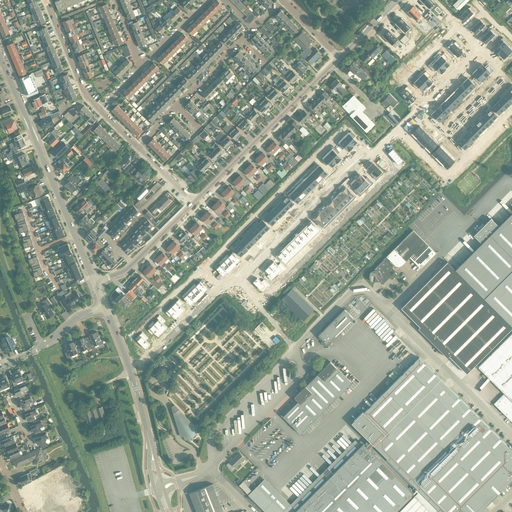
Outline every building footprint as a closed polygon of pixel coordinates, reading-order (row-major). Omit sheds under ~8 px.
[(31,8),(38,5),(36,0),(35,0),(29,3),(31,8)] [(58,11),(73,5),(70,0),(58,0),(55,2),(58,11)] [(187,9),(191,4),(186,0),(184,0),(181,3),(187,9)] [(218,10),(218,9),(222,5),(217,0),(216,0),(213,4),(218,10)] [(273,2),(270,0),(266,0),(262,4),(266,9),(273,2)] [(431,0),(420,0),(430,9),(436,4),(431,0)] [(457,10),(466,0),(458,0),(453,5),(457,10)] [(102,12),(109,9),(107,4),(100,7),(102,12)] [(214,14),(218,10),(213,4),(208,8),(214,14)] [(33,14),(41,11),(38,5),(31,8),(33,14)] [(126,13),(133,10),(131,5),(124,8),(126,13)] [(183,12),(181,10),(183,9),(179,6),(178,7),(173,12),(179,17),(183,12)] [(409,10),(407,12),(416,20),(421,15),(413,6),(411,7),(408,9),(409,10)] [(209,18),(214,14),(208,8),(204,13),(209,18)] [(468,8),(460,17),(464,22),(469,17),(471,20),(475,15),(468,8)] [(111,15),(109,10),(109,9),(102,12),(104,18),(111,15)] [(135,16),(133,10),(126,13),(128,19),(134,17),(135,19),(139,17),(138,15),(135,16)] [(36,20),(43,16),(41,11),(33,14),(36,20)] [(279,21),(285,15),(281,11),(278,14),(276,13),(272,17),(273,19),(275,17),(279,21)] [(174,21),(179,17),(173,12),(169,16),(174,21)] [(205,22),(209,18),(204,13),(200,17),(205,22)] [(427,13),(424,16),(430,22),(433,20),(432,18),(427,13)] [(114,20),(111,15),(104,18),(106,23),(114,20)] [(290,19),(289,19),(285,15),(279,21),(281,24),(279,26),(281,28),(283,25),(290,19)] [(45,22),(45,21),(43,16),(36,20),(38,25),(45,22)] [(170,25),(174,21),(169,16),(165,20),(170,25)] [(207,24),(205,22),(200,17),(196,21),(201,26),(203,24),(205,26),(207,24)] [(401,18),(396,23),(406,33),(411,28),(401,18)] [(287,30),(294,24),(290,19),(283,25),(287,30)] [(116,26),(114,21),(114,20),(106,23),(109,29),(116,26)] [(166,30),(170,25),(165,20),(160,24),(166,30)] [(480,20),(471,29),(476,34),(481,29),(483,32),(487,27),(480,20)] [(133,30),(140,27),(138,21),(130,24),(133,30)] [(197,31),(201,26),(196,21),(191,25),(197,31)] [(240,32),(245,28),(239,22),(234,27),(240,32)] [(161,34),(166,30),(160,24),(156,28),(161,34)] [(299,31),(297,30),(296,29),(298,28),(294,24),(287,30),(292,34),(290,36),(292,38),(299,31)] [(192,35),(197,31),(191,25),(187,30),(192,35)] [(118,32),(116,26),(109,29),(111,35),(118,32)] [(10,33),(9,30),(11,29),(10,27),(8,28),(1,31),(3,36),(10,33)] [(48,33),(46,28),(46,27),(39,30),(41,35),(48,33)] [(142,32),(140,27),(133,30),(135,35),(142,32)] [(236,37),(240,32),(234,27),(230,31),(236,37)] [(82,29),(78,31),(77,28),(74,30),(74,29),(67,32),(69,37),(76,34),(76,35),(79,33),(83,32),(82,29)] [(388,30),(383,36),(386,39),(386,40),(388,43),(389,42),(393,46),(399,41),(388,30)] [(490,30),(481,39),(486,44),(490,39),(493,41),(497,37),(490,30)] [(232,41),(236,37),(230,31),(226,35),(232,41)] [(120,37),(118,32),(111,35),(113,40),(120,37)] [(144,38),(142,32),(135,35),(137,41),(144,38)] [(305,50),(308,47),(309,47),(309,45),(312,42),(308,39),(308,37),(306,35),(305,35),(302,32),(297,37),(297,36),(294,39),(305,50)] [(50,38),(48,33),(41,35),(43,41),(50,38)] [(179,38),(184,43),(188,39),(183,33),(179,38)] [(256,44),(261,38),(257,33),(251,39),(256,44)] [(228,45),(232,41),(226,35),(222,39),(228,45)] [(116,46),(123,43),(120,37),(113,40),(116,46)] [(52,43),(50,38),(43,41),(46,46),(52,43)] [(147,44),(144,38),(137,41),(140,47),(147,44)] [(180,47),(184,43),(179,38),(174,42),(180,47)] [(260,48),(265,42),(261,38),(256,44),(260,48)] [(499,45),(494,50),(499,54),(508,46),(501,39),(497,43),(499,45)] [(269,42),(267,40),(265,42),(260,48),(264,52),(270,46),(267,44),(269,42)] [(216,45),(222,51),(226,47),(220,41),(216,45)] [(456,41),(449,48),(458,57),(462,52),(458,48),(460,45),(456,41)] [(7,45),(11,56),(19,52),(18,49),(20,49),(18,44),(16,45),(15,42),(14,43),(14,42),(7,45)] [(176,52),(180,47),(174,42),(170,46),(176,52)] [(55,49),(52,43),(46,46),(48,52),(55,49)] [(83,50),(81,45),(80,44),(73,47),(76,53),(83,50)] [(273,46),(272,44),(270,46),(264,52),(269,56),(274,50),(272,48),(273,46)] [(365,53),(361,57),(366,62),(367,64),(367,63),(370,66),(375,60),(373,58),(381,50),(379,48),(380,47),(378,44),(376,46),(374,44),(367,52),(368,53),(367,55),(365,53)] [(218,55),(222,51),(216,45),(212,50),(218,55)] [(171,56),(176,52),(170,46),(166,51),(171,56)] [(511,50),(508,46),(499,54),(503,59),(508,54),(510,57),(511,54),(511,50)] [(321,55),(318,51),(316,48),(313,52),(308,47),(305,50),(300,54),(305,60),(306,59),(312,64),(321,55)] [(50,57),(57,54),(55,49),(48,52),(50,57)] [(213,60),(218,55),(212,50),(208,54),(213,60)] [(167,60),(171,56),(166,51),(162,55),(167,60)] [(238,61),(243,56),(239,51),(233,57),(238,61)] [(386,51),(382,55),(387,60),(391,56),(386,51)] [(11,56),(15,66),(23,62),(22,59),(24,59),(22,55),(20,55),(19,52),(11,56)] [(443,53),(437,60),(445,69),(450,65),(445,60),(448,58),(443,53)] [(59,60),(59,59),(57,54),(50,57),(52,63),(59,60)] [(80,62),(87,59),(84,54),(77,57),(80,62)] [(209,64),(213,60),(208,54),(203,58),(209,64)] [(163,64),(167,60),(162,55),(157,59),(163,64)] [(242,66),(248,60),(243,56),(238,61),(242,66)] [(205,68),(209,64),(203,58),(199,63),(205,68)] [(89,65),(87,59),(80,62),(82,68),(89,65)] [(123,63),(128,69),(133,64),(127,59),(123,63)] [(62,65),(59,60),(52,63),(55,68),(62,65)] [(252,64),(248,60),(242,66),(246,70),(252,64)] [(308,64),(304,60),(298,66),(296,64),(295,63),(293,66),(295,68),(301,74),(304,72),(304,73),(306,70),(306,69),(305,68),(308,64)] [(437,60),(430,67),(434,71),(436,69),(441,73),(445,69),(437,60)] [(25,65),(23,62),(15,66),(20,76),(27,73),(27,72),(26,69),(28,69),(26,65),(25,65)] [(124,73),(128,69),(123,63),(119,67),(124,73)] [(154,73),(155,73),(159,68),(154,63),(149,67),(154,73)] [(201,72),(205,68),(199,63),(195,67),(201,72)] [(269,72),(273,67),(269,63),(264,68),(269,72)] [(356,72),(361,77),(365,73),(363,70),(361,72),(359,69),(353,63),(348,67),(355,74),(356,72)] [(257,72),(255,70),(256,68),(252,64),(246,70),(244,72),(246,74),(248,72),(251,74),(249,76),(251,78),(257,72)] [(482,64),(477,68),(486,77),(493,70),(489,66),(486,69),(482,64)] [(62,65),(55,68),(57,73),(64,70),(62,65)] [(91,70),(89,65),(82,68),(84,73),(91,70)] [(120,77),(124,73),(119,67),(114,72),(120,77)] [(150,77),(154,73),(149,67),(145,71),(150,77)] [(196,77),(201,72),(195,67),(191,71),(196,77)] [(224,72),(229,78),(234,74),(228,68),(224,72)] [(291,72),(288,69),(286,68),(285,70),(295,80),(298,77),(292,71),(291,72)] [(477,68),(473,73),(477,77),(475,80),(479,84),(486,77),(477,68)] [(295,80),(285,70),(284,69),(282,71),(285,75),(286,74),(287,76),(286,77),(292,83),(295,80)] [(93,71),(92,71),(91,70),(84,73),(87,79),(94,76),(92,72),(93,72),(93,71)] [(146,81),(150,77),(145,71),(141,76),(146,81)] [(192,81),(196,77),(191,71),(186,76),(192,81)] [(426,71),(419,78),(428,86),(432,82),(428,77),(430,75),(426,71)] [(225,83),(229,78),(224,72),(219,77),(225,83)] [(22,77),(20,78),(25,89),(26,91),(26,92),(28,97),(39,92),(31,74),(28,75),(25,76),(23,77),(22,77)] [(62,83),(70,80),(67,74),(60,77),(62,83)] [(142,85),(146,81),(141,76),(136,80),(142,85)] [(289,86),(283,80),(280,77),(277,76),(275,78),(277,80),(286,89),(289,86)] [(186,87),(190,83),(185,77),(180,82),(186,87)] [(221,87),(225,83),(219,77),(215,81),(221,87)] [(277,86),(283,92),(286,89),(277,80),(275,78),(273,80),(276,82),(278,85),(277,86)] [(419,78),(412,84),(417,89),(419,86),(423,91),(428,86),(419,78)] [(468,78),(463,83),(471,90),(475,86),(468,78)] [(345,91),(340,86),(342,84),(336,79),(330,85),(336,90),(341,95),(345,91)] [(72,85),(70,80),(62,83),(64,88),(72,85)] [(138,90),(142,85),(136,80),(132,84),(138,90)] [(217,91),(221,87),(215,81),(211,85),(217,91)] [(182,92),(186,87),(180,82),(176,86),(182,92)] [(463,83),(459,87),(466,95),(471,90),(463,83)] [(133,94),(138,90),(132,84),(128,88),(133,94)] [(74,91),(72,85),(64,88),(67,94),(74,91)] [(212,95),(217,91),(211,85),(207,90),(212,95)] [(177,96),(182,92),(176,86),(172,90),(177,96)] [(273,90),(270,87),(269,86),(267,88),(277,98),(280,95),(274,89),(273,90)] [(459,87),(454,91),(462,99),(466,95),(459,87)] [(41,95),(39,96),(39,97),(40,97),(41,100),(43,104),(43,105),(44,107),(48,105),(47,103),(51,101),(48,94),(46,95),(45,93),(43,94),(42,93),(46,91),(45,88),(41,90),(41,91),(40,92),(41,94),(41,95)] [(129,98),(133,94),(128,88),(124,93),(129,98)] [(274,101),(277,98),(267,88),(265,90),(269,94),(268,95),(274,101)] [(409,88),(402,95),(411,103),(415,99),(411,94),(413,92),(409,88)] [(173,100),(177,96),(172,90),(167,95),(173,100)] [(208,100),(212,95),(207,90),(202,94),(208,100)] [(77,97),(74,91),(67,94),(69,100),(77,97)] [(330,105),(332,103),(329,100),(327,99),(329,97),(324,91),(320,95),(321,96),(330,105)] [(454,91),(450,96),(457,104),(462,99),(454,91)] [(254,96),(251,92),(249,95),(256,102),(254,104),(263,113),(267,108),(254,96)] [(262,100),(260,98),(256,94),(254,96),(267,108),(271,104),(265,98),(263,101),(262,100)] [(169,104),(173,100),(167,95),(163,99),(169,104)] [(354,95),(342,107),(350,115),(366,133),(367,132),(375,124),(374,124),(362,112),(366,108),(354,96),(354,95)] [(398,103),(390,95),(382,103),(386,107),(389,103),(393,107),(398,103)] [(511,101),(505,95),(500,99),(508,107),(511,102),(511,101)] [(333,107),(330,105),(321,96),(320,96),(316,101),(321,105),(324,102),(325,104),(328,107),(331,109),(332,108),(333,107)] [(450,96),(445,100),(453,108),(457,104),(450,96)] [(29,103),(29,107),(29,108),(34,106),(35,109),(40,107),(39,106),(43,105),(43,104),(41,100),(40,97),(39,97),(34,99),(35,101),(32,102),(29,103)] [(165,109),(169,104),(163,99),(159,103),(165,109)] [(500,99),(496,103),(504,111),(508,107),(500,99)] [(195,105),(191,100),(186,106),(190,110),(195,105)] [(445,100),(441,105),(448,113),(453,108),(445,100)] [(318,108),(321,105),(316,101),(312,105),(322,116),(323,117),(324,116),(325,115),(326,113),(324,111),(323,113),(319,109),(318,108)] [(161,113),(165,109),(159,103),(155,107),(161,113)] [(496,103),(492,107),(499,115),(504,111),(496,103)] [(84,115),(89,110),(84,105),(79,111),(82,113),(80,115),(82,116),(83,115),(84,115)] [(121,109),(117,105),(112,111),(116,115),(121,109)] [(194,114),(199,109),(195,105),(190,110),(194,114)] [(249,108),(246,105),(245,107),(248,110),(257,119),(260,116),(254,109),(252,111),(249,108)] [(322,116),(312,105),(311,105),(307,108),(312,114),(314,112),(315,113),(319,117),(320,118),(322,116)] [(441,105),(436,109),(444,117),(448,113),(441,105)] [(12,113),(11,109),(10,107),(2,110),(3,113),(2,113),(4,116),(12,113)] [(156,117),(161,113),(155,107),(151,112),(156,117)] [(194,114),(198,118),(205,111),(201,108),(200,109),(199,109),(194,114)] [(126,114),(124,112),(121,109),(116,115),(120,119),(126,114)] [(243,113),(251,121),(252,120),(254,122),(257,119),(248,110),(247,109),(243,113)] [(436,109),(432,114),(439,122),(444,117),(436,109)] [(490,109),(486,113),(494,121),(498,117),(490,109)] [(41,118),(48,116),(45,110),(39,113),(41,118)] [(93,114),(89,110),(84,115),(88,120),(93,114)] [(226,115),(223,112),(221,110),(217,115),(222,120),(226,115)] [(205,111),(198,118),(203,123),(207,119),(208,120),(211,117),(205,111)] [(311,125),(312,123),(308,118),(310,116),(304,111),(301,115),(311,125)] [(146,116),(152,122),(156,117),(151,112),(146,116)] [(386,116),(396,126),(401,120),(397,116),(395,118),(390,113),(386,116)] [(486,113),(483,116),(490,124),(494,121),(486,113)] [(44,120),(41,121),(42,123),(41,123),(42,126),(43,126),(44,128),(46,127),(46,128),(50,126),(54,124),(52,119),(54,118),(53,114),(43,118),(44,120)] [(92,124),(98,119),(93,114),(88,120),(87,121),(88,122),(90,121),(92,124)] [(130,118),(126,114),(120,119),(125,123),(130,118)] [(309,126),(311,125),(301,115),(297,118),(302,124),(304,122),(305,123),(309,127),(309,126)] [(248,128),(239,119),(238,119),(236,117),(236,116),(234,118),(237,120),(235,122),(238,125),(245,131),(248,128)] [(483,116),(479,120),(487,128),(490,124),(483,116)] [(239,119),(248,128),(251,125),(245,118),(243,120),(240,117),(239,119)] [(12,121),(11,118),(1,122),(4,130),(7,128),(8,130),(9,130),(10,130),(11,132),(18,129),(19,128),(17,125),(16,125),(14,120),(12,121)] [(129,128),(134,122),(130,118),(125,123),(129,128)] [(178,122),(174,118),(168,123),(173,127),(178,122)] [(217,124),(216,123),(213,120),(209,123),(214,128),(217,124)] [(479,120),(475,124),(483,131),(487,128),(479,120)] [(303,127),(300,130),(299,130),(298,128),(299,126),(294,121),(290,125),(291,125),(300,135),(304,138),(309,133),(303,127)] [(138,126),(134,122),(129,128),(133,132),(138,126)] [(177,132),(182,126),(178,122),(173,127),(177,132)] [(98,134),(104,128),(99,124),(94,130),(98,134)] [(211,131),(210,130),(212,128),(208,124),(206,126),(204,129),(209,134),(211,131)] [(230,127),(227,124),(223,128),(227,133),(229,131),(230,133),(229,133),(236,140),(239,137),(230,127)] [(475,124),(472,127),(480,135),(483,131),(475,124)] [(300,135),(291,125),(290,126),(286,130),(291,135),(294,132),(295,133),(299,137),(300,135)] [(85,136),(93,128),(90,126),(83,134),(85,136)] [(133,132),(137,136),(143,130),(138,126),(133,132)] [(181,136),(186,130),(182,126),(177,132),(179,134),(178,136),(179,138),(181,136)] [(230,127),(239,137),(242,133),(236,127),(234,129),(231,126),(230,127)] [(419,126),(412,134),(416,138),(424,130),(419,126)] [(472,127),(468,131),(476,139),(480,135),(472,127)] [(108,133),(104,129),(104,128),(98,134),(102,138),(108,133)] [(59,133),(58,132),(55,129),(51,133),(53,135),(51,138),(51,139),(49,142),(53,146),(59,141),(57,139),(59,137),(57,135),(59,133)] [(186,140),(189,136),(191,135),(186,130),(181,136),(186,140)] [(288,138),(291,135),(286,130),(282,134),(282,135),(291,144),(292,144),(293,142),(289,139),(288,138)] [(424,130),(416,138),(421,143),(428,135),(424,130)] [(203,131),(199,135),(201,138),(203,139),(208,135),(203,131)] [(351,131),(344,138),(353,146),(357,142),(353,137),(355,135),(351,131)] [(468,131),(465,134),(472,142),(476,139),(468,131)] [(227,136),(225,137),(220,132),(218,134),(230,146),(233,142),(227,136)] [(112,137),(108,133),(102,138),(107,142),(112,137)] [(22,137),(21,136),(20,134),(14,137),(15,140),(14,141),(15,142),(14,142),(9,144),(11,147),(24,141),(22,137)] [(227,149),(230,146),(218,134),(215,137),(219,141),(220,139),(222,141),(221,142),(227,149)] [(282,135),(281,134),(277,138),(282,143),(284,141),(286,143),(289,146),(291,145),(291,144),(282,135)] [(465,134),(461,138),(469,146),(472,142),(465,134)] [(428,135),(421,143),(425,147),(433,139),(428,135)] [(116,141),(112,137),(107,142),(111,147),(116,141)] [(152,148),(158,143),(153,138),(148,144),(152,148)] [(344,138),(337,144),(342,149),(344,146),(348,151),(353,146),(344,138)] [(461,138),(457,142),(465,150),(469,146),(461,138)] [(433,139),(425,147),(430,152),(438,144),(433,139)] [(26,145),(24,141),(11,147),(12,150),(10,151),(11,152),(12,154),(17,152),(15,149),(17,148),(18,149),(26,145)] [(121,146),(116,141),(111,147),(115,151),(121,146)] [(270,145),(276,151),(280,147),(274,141),(270,145)] [(215,142),(212,146),(211,147),(214,150),(219,156),(220,155),(220,156),(222,154),(224,151),(218,146),(218,145),(215,142)] [(64,143),(53,154),(59,159),(69,148),(64,143)] [(157,152),(162,147),(158,143),(152,148),(157,152)] [(74,145),(71,149),(78,155),(81,152),(74,145)] [(273,154),(276,151),(270,145),(267,148),(273,154)] [(440,146),(432,154),(436,158),(443,150),(440,146)] [(161,157),(166,151),(162,147),(157,152),(161,157)] [(335,147),(328,154),(337,163),(341,158),(336,154),(339,151),(335,147)] [(219,157),(219,156),(214,150),(211,153),(209,151),(207,152),(209,155),(215,160),(217,158),(218,159),(219,157)] [(443,150),(436,158),(439,161),(447,154),(443,150)] [(170,155),(166,151),(161,157),(165,161),(170,155)] [(12,155),(8,157),(10,161),(16,159),(18,163),(15,164),(17,167),(19,166),(19,167),(29,163),(25,154),(20,156),(19,152),(12,155)] [(178,161),(184,156),(180,152),(175,158),(178,161)] [(259,156),(265,162),(269,158),(263,152),(259,156)] [(134,158),(128,153),(119,162),(124,168),(123,169),(124,169),(124,170),(126,173),(133,166),(129,162),(134,158)] [(328,154),(321,161),(325,165),(328,163),(332,167),(337,163),(328,154)] [(447,154),(439,161),(443,165),(451,157),(447,154)] [(202,162),(208,168),(212,163),(206,158),(204,155),(202,157),(204,159),(202,162)] [(261,165),(265,162),(259,156),(255,160),(261,165)] [(81,162),(88,168),(92,163),(86,157),(81,162)] [(293,157),(288,162),(293,167),(298,162),(293,157)] [(451,157),(443,165),(447,169),(454,161),(451,157)] [(60,171),(67,164),(64,161),(64,160),(62,158),(58,161),(61,164),(57,168),(60,171)] [(60,171),(64,175),(71,168),(70,168),(74,165),(70,161),(67,164),(60,171)] [(195,168),(190,162),(186,166),(191,172),(188,174),(189,175),(190,176),(189,177),(193,181),(194,180),(195,181),(195,180),(196,180),(198,179),(197,178),(200,176),(194,170),(195,168)] [(203,172),(208,168),(202,162),(199,165),(197,163),(195,164),(197,166),(197,167),(203,172)] [(373,163),(368,167),(372,172),(370,174),(374,178),(381,172),(373,163)] [(248,167),(254,173),(257,169),(251,164),(248,167)] [(320,165),(315,170),(323,178),(328,173),(320,165)] [(23,177),(33,173),(31,167),(18,172),(20,175),(22,175),(23,177)] [(250,177),(254,173),(248,167),(244,171),(250,177)] [(138,171),(135,168),(131,172),(134,175),(143,184),(149,178),(140,169),(138,171)] [(315,170),(311,174),(319,182),(323,178),(315,170)] [(64,185),(68,189),(75,183),(76,184),(79,181),(77,179),(76,179),(74,176),(72,174),(67,179),(69,181),(64,185)] [(311,174),(307,178),(315,186),(319,182),(311,174)] [(236,178),(242,184),(246,181),(240,175),(236,178)] [(360,175),(356,179),(365,188),(372,181),(367,177),(365,179),(360,175)] [(81,190),(78,187),(79,186),(78,184),(82,180),(79,177),(77,179),(79,181),(76,184),(75,183),(68,189),(75,196),(76,195),(78,197),(87,188),(85,186),(81,190)] [(101,178),(97,182),(106,191),(110,186),(101,178)] [(239,188),(242,184),(236,178),(233,182),(239,188)] [(307,178),(303,182),(310,190),(315,186),(307,178)] [(16,187),(19,186),(26,184),(24,179),(17,182),(15,183),(16,187)] [(269,189),(272,186),(274,184),(270,179),(267,182),(265,184),(269,189)] [(356,179),(352,184),(356,188),(354,190),(358,195),(365,188),(356,179)] [(36,185),(35,182),(35,181),(25,185),(26,190),(28,189),(32,198),(42,194),(38,184),(36,185)] [(303,182),(298,187),(306,194),(310,190),(303,182)] [(269,189),(263,183),(258,188),(264,194),(269,189)] [(236,190),(234,192),(229,186),(225,190),(231,196),(233,198),(238,193),(236,190)] [(148,191),(144,187),(135,195),(140,200),(148,191)] [(298,187),(294,191),(302,199),(306,194),(298,187)] [(346,187),(342,192),(349,200),(354,195),(346,187)] [(227,199),(231,196),(225,190),(221,193),(227,199)] [(258,190),(253,195),(258,200),(263,195),(258,190)] [(294,191),(290,195),(297,203),(302,199),(294,191)] [(171,201),(170,200),(172,197),(167,192),(165,195),(166,196),(156,205),(156,204),(150,210),(154,213),(157,210),(156,210),(158,208),(161,211),(171,201)] [(342,192),(337,196),(345,204),(349,200),(342,192)] [(286,196),(283,199),(290,207),(294,203),(286,196)] [(337,196),(333,201),(341,209),(345,204),(337,196)] [(42,206),(51,202),(48,197),(40,201),(42,206)] [(86,207),(88,209),(92,205),(94,203),(92,201),(90,199),(87,202),(84,199),(74,209),(79,214),(86,207)] [(122,199),(118,203),(123,208),(128,204),(122,199)] [(283,199),(279,203),(287,211),(290,207),(283,199)] [(224,209),(223,208),(225,205),(220,200),(216,203),(223,210),(224,209)] [(333,201),(328,205),(336,213),(341,209),(333,201)] [(52,207),(53,207),(51,202),(42,206),(44,210),(52,207)] [(223,210),(216,203),(212,207),(218,213),(220,211),(222,212),(223,211),(223,210)] [(279,203),(275,207),(283,214),(287,211),(279,203)] [(94,207),(92,205),(88,209),(86,212),(88,214),(94,207)] [(123,216),(120,218),(121,219),(126,224),(127,224),(129,222),(131,219),(133,221),(135,220),(136,218),(134,216),(136,215),(139,211),(133,205),(130,208),(128,211),(128,210),(127,212),(125,213),(126,213),(123,216)] [(328,205),(324,210),(332,217),(336,213),(328,205)] [(43,216),(54,212),(52,207),(44,210),(41,211),(43,216)] [(275,207),(272,210),(280,218),(283,214),(275,207)] [(272,210),(268,214),(276,222),(280,218),(272,210)] [(324,210),(319,214),(327,222),(332,217),(324,210)] [(205,214),(210,220),(214,217),(208,211),(205,214)] [(18,224),(26,221),(25,217),(23,212),(14,214),(16,220),(17,220),(18,224)] [(56,216),(54,212),(43,216),(45,221),(48,220),(56,216)] [(511,324),(511,212),(499,226),(491,218),(473,236),(481,243),(462,262),(456,268),(511,324)] [(97,223),(105,215),(104,214),(102,216),(100,215),(95,221),(97,223)] [(207,224),(210,220),(205,214),(201,218),(207,224)] [(268,214),(264,218),(272,225),(276,222),(268,214)] [(319,214),(315,219),(322,227),(327,222),(319,214)] [(79,221),(83,225),(89,219),(85,215),(79,221)] [(50,224),(58,221),(56,216),(48,220),(50,224)] [(83,225),(87,229),(93,223),(95,221),(91,218),(83,225)] [(111,229),(108,232),(115,238),(117,235),(120,233),(121,235),(123,233),(124,232),(123,230),(124,229),(127,226),(128,225),(127,224),(126,224),(121,219),(121,220),(118,223),(116,224),(115,225),(114,226),(114,227),(111,229)] [(135,231),(134,232),(135,233),(140,239),(141,238),(144,235),(146,233),(147,232),(148,231),(151,228),(153,226),(147,219),(145,222),(142,224),(140,223),(139,224),(137,226),(139,227),(138,228),(135,231)] [(262,220),(258,223),(266,231),(270,227),(262,220)] [(26,221),(18,224),(19,227),(18,228),(20,233),(29,230),(27,225),(26,221)] [(60,226),(58,221),(50,224),(52,229),(60,226)] [(193,226),(199,232),(203,228),(197,222),(193,226)] [(312,222),(308,226),(315,234),(320,229),(312,222)] [(258,223),(255,227),(263,235),(266,231),(258,223)] [(51,235),(62,230),(60,226),(52,229),(49,230),(51,235)] [(104,229),(97,236),(99,238),(101,236),(109,229),(107,227),(106,227),(106,226),(103,228),(104,229)] [(196,235),(199,232),(193,226),(190,229),(196,235)] [(308,226),(303,230),(311,238),(315,234),(308,226)] [(255,227),(251,231),(259,238),(263,235),(255,227)] [(90,231),(85,236),(91,242),(96,237),(95,236),(97,234),(93,229),(90,231)] [(62,230),(51,235),(53,240),(64,235),(62,230)] [(194,241),(189,236),(183,230),(180,233),(191,244),(194,241)] [(303,230),(299,234),(307,242),(311,238),(303,230)] [(436,253),(436,252),(413,230),(383,260),(391,268),(395,264),(395,265),(396,265),(397,266),(398,266),(399,266),(400,266),(401,265),(402,265),(410,257),(421,268),(436,253)] [(251,231),(248,234),(255,242),(259,238),(251,231)] [(125,243),(122,246),(128,252),(129,252),(131,250),(134,247),(135,246),(136,245),(139,242),(142,239),(141,238),(140,239),(135,233),(133,236),(130,238),(129,236),(127,238),(126,239),(128,241),(125,243)] [(191,244),(180,233),(177,237),(183,242),(183,241),(189,247),(192,245),(191,244)] [(248,234),(244,238),(252,246),(255,242),(248,234)] [(299,234),(295,239),(302,246),(307,242),(299,234)] [(24,248),(33,246),(32,240),(30,236),(22,238),(24,242),(23,243),(24,248)] [(244,238),(240,241),(248,249),(252,246),(244,238)] [(295,239),(290,243),(298,251),(302,246),(295,239)] [(95,242),(102,248),(104,246),(97,240),(95,242)] [(170,244),(176,250),(180,246),(174,241),(170,244)] [(240,241),(237,245),(244,253),(248,249),(240,241)] [(61,252),(70,248),(68,243),(59,247),(61,252)] [(96,243),(90,249),(95,254),(101,248),(96,243)] [(290,243),(286,247),(294,255),(298,251),(290,243)] [(173,254),(176,250),(170,244),(167,248),(173,254)] [(237,245),(233,249),(241,257),(244,253),(237,245)] [(208,251),(203,247),(198,252),(203,256),(208,251)] [(286,247),(282,251),(290,259),(294,255),(286,247)] [(63,257),(72,253),(70,248),(61,252),(63,256),(63,257)] [(106,262),(109,265),(111,268),(116,263),(118,262),(115,259),(112,257),(114,255),(113,253),(111,252),(110,254),(107,251),(105,249),(98,255),(101,257),(104,260),(105,261),(106,263),(106,262)] [(282,251),(278,256),(285,264),(290,259),(282,251)] [(165,262),(168,258),(162,252),(159,256),(165,262)] [(233,252),(229,257),(236,264),(240,260),(233,252)] [(62,263),(73,258),(71,253),(72,253),(63,257),(63,256),(60,258),(62,263)] [(32,268),(40,265),(39,261),(37,256),(28,259),(30,265),(31,264),(32,268)] [(161,265),(165,262),(159,256),(155,260),(161,265)] [(229,257),(225,261),(232,268),(236,264),(229,257)] [(67,266),(76,262),(75,262),(73,258),(62,263),(64,268),(67,266)] [(392,269),(391,268),(383,260),(370,273),(369,274),(369,275),(369,276),(369,277),(369,278),(369,279),(370,279),(370,280),(371,281),(372,281),(373,282),(374,282),(375,282),(376,282),(377,281),(378,281),(379,280),(383,284),(391,276),(392,275),(392,274),(393,273),(393,272),(393,271),(393,270),(392,270),(392,269)] [(225,261),(221,265),(228,272),(232,268),(225,261)] [(274,261),(269,265),(278,274),(285,268),(280,263),(278,265),(274,261)] [(69,271),(78,267),(76,262),(67,266),(69,271)] [(467,373),(511,327),(511,326),(448,262),(401,308),(467,373)] [(147,268),(153,273),(157,270),(151,264),(147,268)] [(40,265),(32,268),(34,272),(33,272),(35,278),(44,274),(42,269),(40,265)] [(172,269),(168,265),(166,267),(170,271),(169,271),(173,275),(174,275),(174,276),(172,278),(169,275),(168,276),(172,281),(177,275),(172,269)] [(221,265),(216,269),(224,276),(228,272),(221,265)] [(269,265),(265,270),(269,274),(266,276),(271,281),(278,274),(269,265)] [(71,276),(80,272),(78,267),(69,271),(71,276)] [(149,277),(153,273),(147,268),(143,271),(149,277)] [(80,272),(71,276),(73,280),(82,277),(80,272)] [(135,279),(141,285),(143,283),(147,287),(149,285),(145,281),(145,280),(139,275),(135,279)] [(257,277),(252,282),(261,291),(268,284),(264,279),(261,282),(257,277)] [(128,287),(131,289),(126,294),(132,301),(137,296),(138,295),(140,297),(142,295),(140,293),(143,291),(138,287),(141,285),(135,279),(130,283),(131,284),(128,287)] [(200,282),(196,286),(203,293),(208,289),(200,282)] [(196,286),(192,290),(199,297),(203,293),(196,286)] [(303,320),(309,315),(314,310),(292,289),(282,299),(303,320)] [(192,290),(188,294),(195,301),(199,297),(192,290)] [(64,295),(65,297),(66,297),(71,304),(79,299),(81,298),(79,296),(77,292),(73,295),(70,291),(64,295)] [(122,293),(115,299),(120,303),(123,305),(125,307),(128,304),(132,301),(126,294),(125,295),(122,293)] [(188,294),(184,298),(191,305),(195,301),(188,294)] [(72,305),(71,304),(66,297),(65,297),(60,301),(67,310),(70,308),(73,306),(72,305)] [(44,305),(40,308),(47,319),(54,314),(50,308),(53,306),(47,298),(42,302),(44,305)] [(179,299),(172,306),(181,315),(185,310),(181,306),(183,303),(179,299)] [(172,306),(165,312),(170,317),(172,315),(176,319),(181,315),(172,306)] [(328,342),(353,317),(345,309),(318,335),(320,336),(319,337),(321,339),(322,338),(323,339),(322,340),(322,343),(325,346),(327,346),(330,343),(328,342)] [(161,316),(154,323),(163,332),(167,328),(163,323),(166,321),(161,316)] [(154,323),(147,330),(152,335),(154,332),(159,337),(163,332),(154,323)] [(87,337),(91,346),(94,344),(94,345),(101,342),(97,332),(90,335),(90,336),(87,337)] [(144,333),(137,340),(146,349),(150,345),(146,340),(148,338),(144,333)] [(511,334),(479,367),(504,393),(494,404),(511,421),(511,334)] [(1,342),(6,353),(11,350),(14,348),(13,345),(14,344),(12,339),(10,340),(8,336),(2,339),(3,341),(1,342)] [(87,347),(91,346),(87,337),(84,339),(83,338),(76,341),(77,342),(80,350),(80,351),(88,348),(87,347)] [(80,350),(77,342),(73,343),(73,342),(66,345),(70,356),(77,353),(77,351),(80,350)] [(509,447),(427,365),(419,357),(364,413),(363,412),(352,423),(415,486),(413,488),(418,493),(414,497),(429,511),(431,511),(434,510),(435,511),(437,511),(439,510),(440,511),(479,511),(508,484),(509,485),(511,481),(511,448),(509,446),(509,447)] [(352,383),(346,377),(330,361),(317,374),(339,396),(352,383)] [(16,383),(22,380),(20,375),(21,375),(19,369),(13,371),(14,373),(12,374),(12,375),(10,376),(14,386),(17,384),(16,383)] [(316,418),(339,396),(317,374),(295,397),(298,401),(316,418)] [(9,386),(7,381),(8,381),(5,375),(0,377),(0,379),(0,378),(0,391),(1,392),(3,390),(3,388),(9,386)] [(26,387),(25,387),(24,384),(18,386),(19,388),(14,390),(15,394),(14,394),(16,397),(18,396),(19,398),(25,396),(23,391),(24,390),(25,391),(28,390),(26,387)] [(31,399),(29,396),(24,398),(24,400),(19,402),(20,406),(21,409),(24,408),(25,411),(30,409),(28,403),(30,402),(30,403),(33,402),(31,399)] [(301,434),(316,418),(298,401),(283,416),(301,434)] [(174,405),(171,406),(173,413),(175,420),(179,419),(180,423),(178,423),(181,434),(179,434),(178,434),(178,435),(179,434),(181,434),(181,436),(181,437),(183,436),(186,440),(189,439),(192,438),(196,434),(194,429),(196,427),(195,427),(186,418),(186,419),(184,420),(182,417),(184,415),(179,410),(174,405)] [(84,412),(88,425),(106,419),(102,406),(84,412)] [(36,411),(35,410),(37,409),(36,407),(34,408),(29,410),(30,412),(24,414),(26,418),(25,418),(26,421),(29,420),(30,422),(35,419),(33,415),(35,414),(35,415),(38,414),(37,411),(36,411)] [(42,423),(41,423),(40,420),(34,422),(35,424),(29,427),(31,430),(30,430),(31,433),(34,432),(35,434),(41,432),(38,427),(40,426),(40,427),(43,426),(42,423)] [(0,433),(9,430),(7,423),(0,426),(0,433)] [(47,435),(47,436),(45,432),(39,434),(40,436),(35,438),(36,442),(35,442),(37,445),(39,444),(41,448),(47,445),(44,439),(45,438),(46,439),(49,438),(47,435)] [(5,447),(15,443),(12,436),(1,441),(2,445),(4,445),(5,445),(5,447)] [(395,511),(414,494),(363,443),(361,441),(358,443),(361,446),(334,473),(332,471),(330,473),(331,474),(328,477),(328,478),(299,507),(297,506),(292,511),(293,511),(281,511),(257,487),(249,495),(265,511),(395,511)] [(6,454),(18,449),(15,443),(5,447),(6,449),(6,450),(5,450),(6,454)] [(45,460),(41,450),(40,448),(13,460),(16,467),(33,459),(36,465),(45,460)] [(21,455),(18,449),(6,454),(8,458),(9,457),(10,458),(11,460),(21,455)] [(229,463),(226,465),(230,469),(233,466),(235,468),(245,459),(239,453),(229,463)] [(38,470),(37,469),(37,468),(29,472),(30,472),(18,478),(21,484),(26,482),(26,483),(27,484),(31,481),(31,480),(31,475),(30,474),(38,470)] [(243,482),(239,485),(248,494),(251,490),(243,482)] [(223,511),(213,485),(212,484),(189,493),(196,511),(223,511)] [(435,511),(434,510),(431,511),(429,511),(414,497),(398,511),(435,511)] [(12,508),(12,507),(10,504),(7,503),(4,505),(3,506),(2,506),(0,506),(0,511),(5,511),(6,511),(5,511),(8,511),(11,511),(12,508)]
